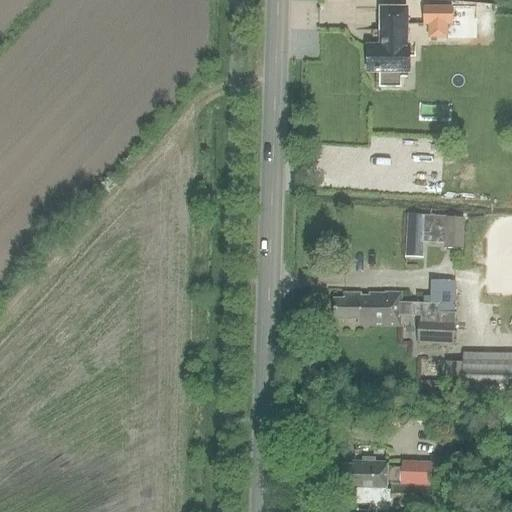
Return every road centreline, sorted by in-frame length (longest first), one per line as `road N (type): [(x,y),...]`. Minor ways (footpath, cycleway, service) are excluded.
road 1 (primary): [(243,511),(212,243),(209,0)]
road 2 (unclassified): [(190,511),(174,397),(171,266),(179,0)]
road 3 (unclassified): [(278,0),(265,415)]
